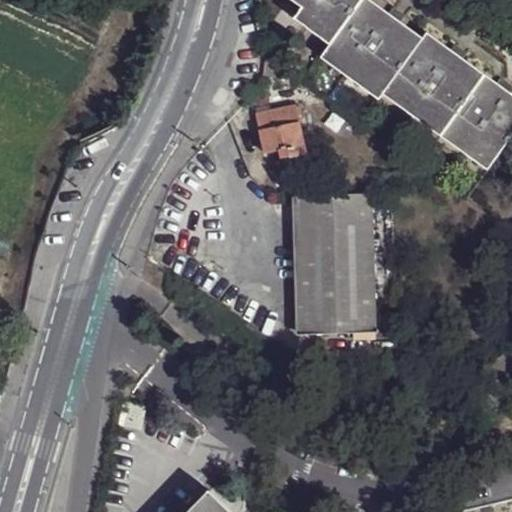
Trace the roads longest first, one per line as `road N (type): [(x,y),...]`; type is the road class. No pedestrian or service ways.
road 1 (tertiary): [(77,350),(107,248),(188,95),(218,0)]
road 2 (tertiary): [(185,0),(159,81),(104,183),(54,329)]
road 3 (tertiary): [(54,329),(3,511)]
road 4 (tertiary): [(32,511),(77,350)]
road 5 (residential): [(77,350),(91,424),(78,511)]
